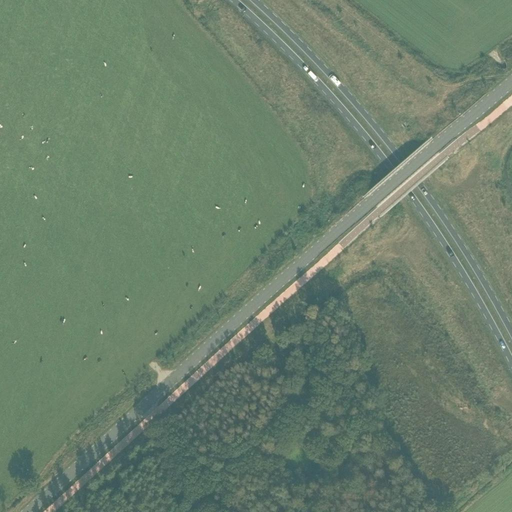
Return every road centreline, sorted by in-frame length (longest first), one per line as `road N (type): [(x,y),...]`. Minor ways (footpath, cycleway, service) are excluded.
road 1 (tertiary): [(25,511),(511,81)]
road 2 (primary): [(234,0),(379,152),(511,362)]
road 3 (primary): [(511,333),(392,149),(254,0)]
road 4 (track): [(145,402),(199,511)]
